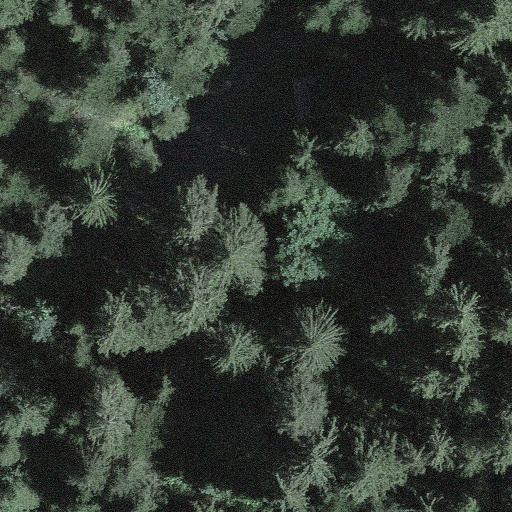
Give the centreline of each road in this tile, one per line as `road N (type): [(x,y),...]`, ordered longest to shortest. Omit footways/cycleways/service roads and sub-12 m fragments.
road 1 (track): [(0,323),(289,44),(383,29),(511,31)]
road 2 (track): [(0,143),(253,78)]
